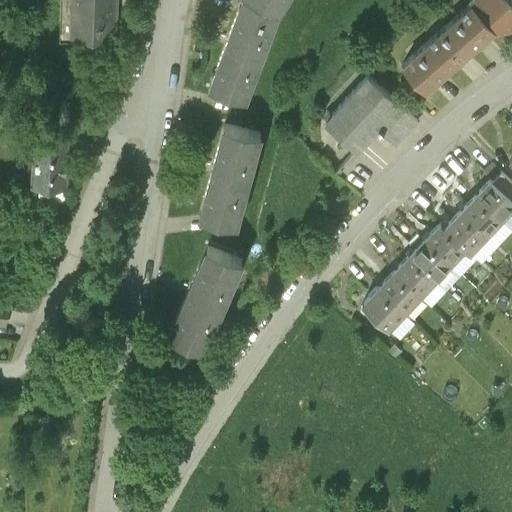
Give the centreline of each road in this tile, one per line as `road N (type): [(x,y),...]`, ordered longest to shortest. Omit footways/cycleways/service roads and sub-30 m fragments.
road 1 (residential): [(511,73),(446,129),(308,282),(140,511)]
road 2 (residential): [(176,20),(168,135),(107,511)]
road 3 (unclassified): [(176,20),(65,319),(33,364),(0,378)]
